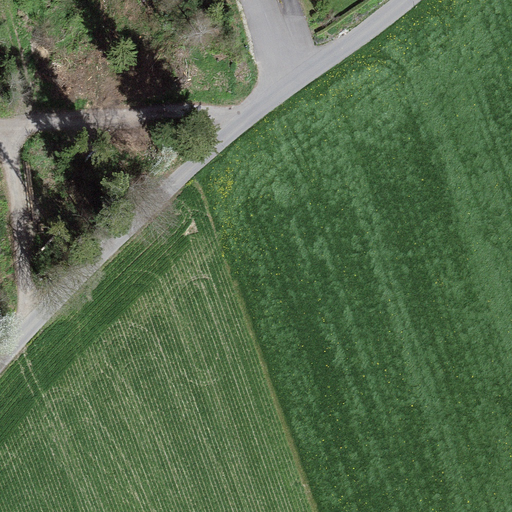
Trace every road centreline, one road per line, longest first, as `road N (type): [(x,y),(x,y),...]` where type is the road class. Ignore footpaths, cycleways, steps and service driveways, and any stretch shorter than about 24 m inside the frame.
road 1 (unclassified): [(410,0),(264,102),(51,305),(0,365)]
road 2 (track): [(12,136),(106,119),(241,123)]
road 3 (track): [(12,136),(32,327)]
